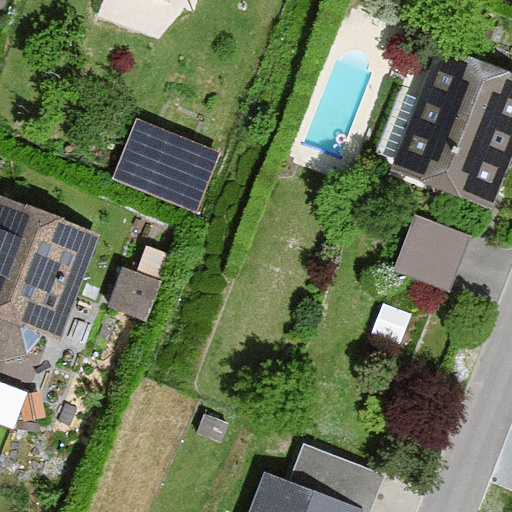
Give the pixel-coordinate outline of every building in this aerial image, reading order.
[(511,139),(511,72),(432,41),(384,163),(487,203),(511,139)] [(202,202),(222,144),(143,116),(123,175),(202,202)] [(90,231),(0,196),(0,319),(49,338),(90,231)] [(491,234),(410,209),(395,260),(475,285),(491,234)] [(350,511),(352,506),(250,469),(234,511),(350,511)]
